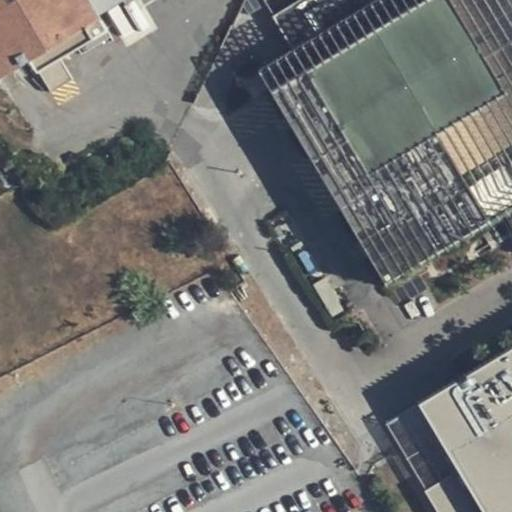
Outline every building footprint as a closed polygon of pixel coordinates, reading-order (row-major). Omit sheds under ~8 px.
[(0,0),(0,76),(26,61),(31,70),(36,67),(51,92),(73,79),(59,57),(76,47),(81,55),(111,37),(88,0),(0,0)] [(294,49),(259,67),(386,282),(511,204),(511,0),(302,0),(274,17),(294,49)] [(326,277),(313,284),(331,317),(344,310),(326,277)] [(511,511),(511,345),(452,382),(511,481),(511,488),(472,511),(511,511)] [(472,511),(511,488),(511,481),(452,382),(384,423),(437,511),(472,511)]
